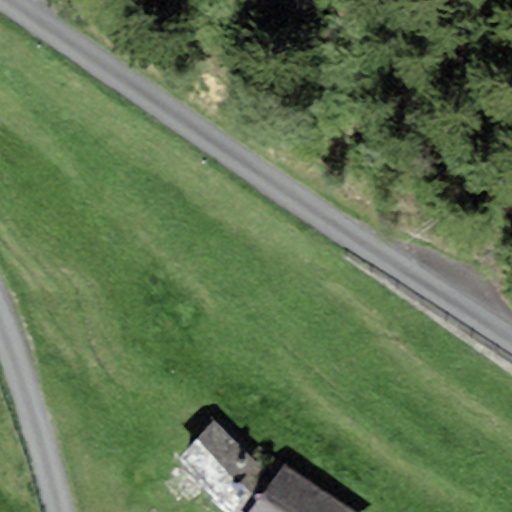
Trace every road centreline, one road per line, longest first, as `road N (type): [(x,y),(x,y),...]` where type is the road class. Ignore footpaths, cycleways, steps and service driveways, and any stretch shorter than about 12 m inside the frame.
road 1 (unclassified): [(7,0),(511,333)]
road 2 (unclassified): [(63,511),(0,308)]
